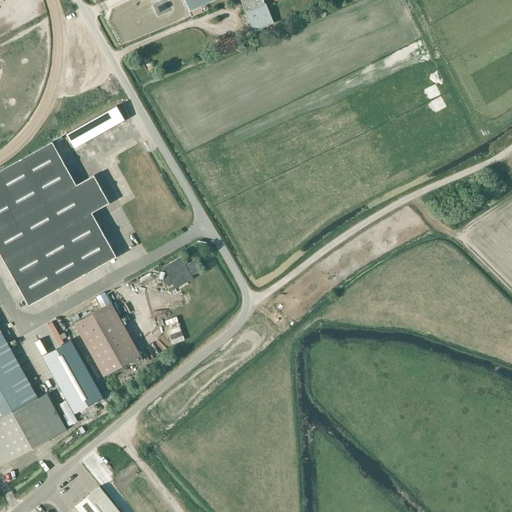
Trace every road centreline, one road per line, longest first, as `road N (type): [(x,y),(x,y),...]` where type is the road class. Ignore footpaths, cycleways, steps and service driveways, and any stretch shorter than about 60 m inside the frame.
road 1 (unclassified): [(16,511),(240,322),(252,302),(74,0)]
road 2 (track): [(511,148),(353,228),(252,302)]
